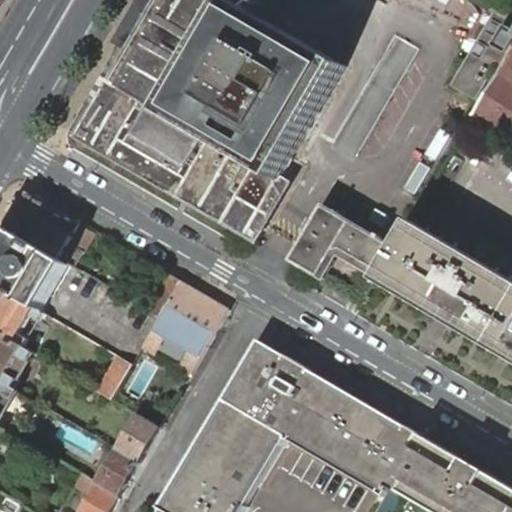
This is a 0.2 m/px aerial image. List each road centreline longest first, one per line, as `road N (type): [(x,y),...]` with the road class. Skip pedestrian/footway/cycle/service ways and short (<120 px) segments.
road 1 (tertiary): [(259,289),(511,436)]
road 2 (tertiary): [(7,143),(259,289)]
road 3 (residential): [(259,289),(130,511)]
road 4 (primary): [(7,143),(91,0)]
road 5 (unclassified): [(55,0),(20,74),(7,143)]
